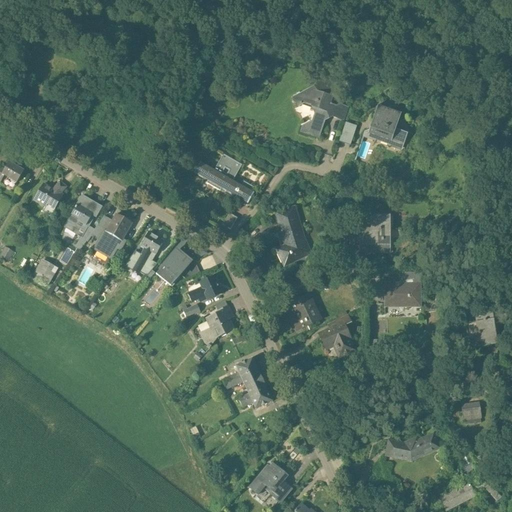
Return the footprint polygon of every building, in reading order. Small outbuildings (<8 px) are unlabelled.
[(336,85),(319,79),(316,86),(293,97),(298,106),(304,103),(311,106),(315,114),(313,121),(302,126),(301,132),(318,138),(324,121),(322,117),(327,115),(343,121),(347,108),(340,105),(336,107),(330,105),(336,85)] [(401,114),(378,105),(372,121),(375,122),(370,135),(380,138),(380,140),(388,143),(389,140),(403,145),(407,134),(396,130),(401,114)] [(357,126),(345,122),(339,142),(350,145),(357,126)] [(242,165),(223,155),(214,171),(200,163),(196,169),(195,168),(194,170),(196,170),(194,173),(208,181),(206,184),(220,191),(221,189),(232,196),(231,198),(232,198),(233,196),(235,197),(234,199),(244,205),(246,203),(248,204),(254,194),(252,192),(254,188),(243,182),(241,186),(232,181),(242,165)] [(22,172),(8,164),(3,172),(0,169),(0,182),(3,177),(15,184),(22,172)] [(42,185),(33,201),(35,201),(34,202),(42,206),(46,208),(47,205),(54,210),(52,215),(56,209),(55,208),(62,197),(60,195),(66,188),(59,183),(51,190),(42,185)] [(82,198),(72,215),(67,223),(75,227),(78,222),(86,227),(93,214),(88,212),(93,204),(82,198)] [(303,236),(294,208),(275,215),(281,234),(278,235),(281,248),(276,250),(284,268),(311,255),(303,236)] [(132,224),(116,214),(112,221),(100,242),(98,246),(113,254),(117,247),(120,249),(123,243),(122,242),(132,224)] [(237,218),(229,214),(222,225),(230,230),(237,218)] [(94,230),(90,236),(100,242),(112,221),(104,216),(94,230)] [(388,219),(371,219),(371,235),(350,235),(350,246),(365,246),(365,254),(389,253),(388,232),(388,219)] [(94,230),(87,226),(75,247),(80,250),(90,236),(94,230)] [(164,243),(148,233),(140,247),(145,250),(152,254),(155,256),(164,243)] [(14,252),(5,247),(0,256),(9,261),(14,252)] [(152,254),(145,250),(140,259),(146,263),(152,254)] [(176,250),(156,275),(170,286),(174,282),(177,278),(179,276),(185,281),(200,274),(194,260),(190,262),(176,250)] [(57,269),(42,261),(32,279),(47,287),(57,269)] [(148,263),(140,273),(146,278),(152,271),(154,268),(148,263)] [(152,271),(146,278),(149,280),(155,273),(152,271)] [(420,274),(402,274),(403,281),(402,281),(400,283),(400,284),(385,284),(385,305),(398,304),(399,308),(421,307),(420,274)] [(214,277),(200,283),(202,288),(188,295),(191,302),(205,296),(207,300),(221,294),(217,284),(218,283),(218,282),(216,278),(215,277),(214,277)] [(308,295),(300,299),(286,306),(290,316),(297,331),(308,326),(306,323),(318,317),(308,295)] [(196,305),(183,311),(186,319),(200,312),(196,305)] [(227,307),(217,311),(218,313),(206,319),(211,330),(201,335),(205,344),(208,346),(207,347),(210,349),(211,348),(210,347),(216,339),(221,337),(226,335),(226,334),(233,331),(228,320),(233,318),(227,307)] [(480,323),(465,325),(468,342),(473,342),(476,359),(477,359),(481,371),(492,368),(485,348),(497,346),(492,312),(479,314),(480,323)] [(348,315),(337,320),(340,327),(351,322),(348,315)] [(340,327),(333,331),(332,330),(319,336),(322,342),(326,340),(329,347),(336,343),(337,346),(335,346),(337,349),(338,349),(341,354),(353,349),(348,338),(349,337),(344,327),(352,323),(351,322),(340,327)] [(243,334),(231,339),(234,346),(240,343),(246,340),(243,334)] [(252,359),(235,367),(239,374),(241,378),(257,370),(252,359)] [(221,367),(226,376),(233,373),(228,363),(221,367)] [(257,370),(241,378),(243,382),(246,388),(262,380),(260,376),(257,370)] [(262,380),(246,388),(248,394),(250,399),(267,391),(262,380)] [(267,391),(250,399),(252,403),(256,410),(272,402),(271,400),(267,391)] [(248,394),(238,399),(240,404),(250,399),(248,394)] [(250,399),(240,404),(242,408),(252,403),(250,399)] [(479,405),(461,407),(463,421),(464,421),(465,426),(481,423),(480,419),(481,419),(479,405)] [(227,422),(220,427),(222,431),(227,428),(230,426),(227,422)] [(191,430),(196,441),(199,439),(195,428),(191,430)] [(433,435),(417,442),(416,439),(403,445),(388,442),(385,458),(411,463),(439,449),(433,435)] [(357,461),(352,450),(341,454),(346,465),(357,461)] [(288,476),(272,464),(270,467),(268,466),(249,489),(258,497),(265,488),(274,495),(276,501),(280,504),(292,490),(283,482),(288,476)] [(469,484),(441,499),(445,508),(472,493),(483,487),(492,497),(497,493),(492,487),(490,488),(484,482),(477,485),(476,484),(471,487),(470,486),(469,484)]
